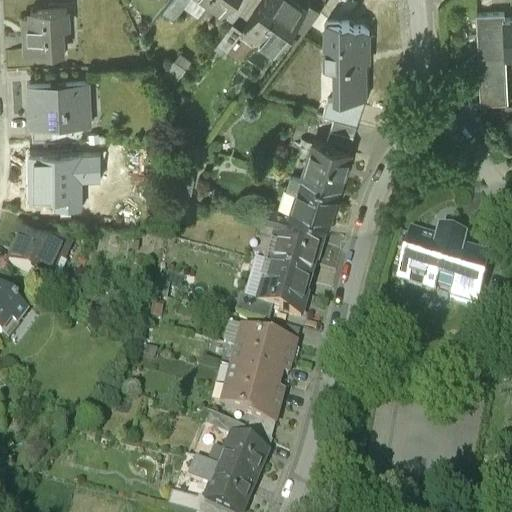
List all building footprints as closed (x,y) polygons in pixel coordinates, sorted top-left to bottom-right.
[(167,0),(161,8),(172,17),(184,0),(167,0)] [(209,0),(222,10),(230,0),(209,0)] [(305,8),(293,0),(261,0),(243,24),(276,48),(293,25),(306,9),(305,8)] [(308,4),(305,8),(306,9),(293,25),(303,32),(318,12),(308,4)] [(25,32),(23,33),(24,51),(62,49),(61,25),(66,25),(65,6),(29,9),(29,14),(24,14),(25,32)] [(505,61),(503,24),(503,19),(476,20),(480,111),(507,110),(505,61)] [(242,28),(232,20),(217,39),(228,46),(242,28)] [(326,22),(323,26),(323,67),(336,67),(336,98),(336,99),(364,99),(364,47),(368,47),(368,34),(359,29),(354,30),(347,24),(339,24),(336,21),(326,22)] [(511,23),(503,24),(505,61),(511,60),(511,23)] [(30,80),(31,123),(58,122),(88,121),(86,78),(30,80)] [(357,124),(364,99),(336,99),(336,98),(328,98),(323,114),(357,124)] [(58,122),(31,123),(32,140),(58,139),(58,122)] [(313,139),(302,174),(339,186),(350,151),(313,139)] [(79,150),(29,151),(30,170),(33,170),(33,194),(57,194),(57,203),(81,203),(80,171),(98,171),(98,152),(79,152),(79,150)] [(340,186),(339,186),(302,174),(291,171),(287,184),(295,187),(288,209),(328,221),(335,197),(336,197),(340,186)] [(54,238),(23,223),(16,240),(20,242),(9,266),(44,283),(55,259),(62,262),(69,247),(54,240),(54,238)] [(278,249),(272,271),(309,282),(314,265),(315,265),(321,244),(278,231),(273,248),(278,249)] [(464,242),(436,235),(433,245),(409,239),(398,286),(422,292),(423,286),(450,293),(449,299),(474,305),(486,258),(462,252),(464,242)] [(309,282),(272,271),(266,293),(261,291),(256,308),(272,312),(296,319),(302,297),(304,298),(309,282)] [(0,337),(10,324),(15,328),(25,314),(16,307),(17,305),(0,292),(0,337)] [(243,322),(268,327),(272,312),(256,308),(248,306),(243,322)] [(298,334),(272,329),(269,340),(295,346),(298,334)] [(295,346),(269,340),(269,342),(240,335),(236,354),(290,368),(295,346)] [(290,368),(236,354),(230,374),(279,386),(281,379),(286,380),(290,368)] [(277,395),(279,386),(230,374),(225,394),(279,408),(282,396),(277,395)] [(279,408),(225,394),(221,413),(251,421),(250,425),(274,431),(279,408)] [(229,429),(211,421),(204,420),(199,430),(224,441),(229,429)] [(250,425),(247,436),(270,445),(274,431),(250,425)] [(265,457),(231,443),(217,476),(252,490),(265,457)] [(242,511),(252,490),(217,476),(197,467),(190,485),(210,494),(204,508),(213,511),(242,511)] [(213,511),(204,508),(200,506),(199,508),(171,502),(168,511),(213,511)]
